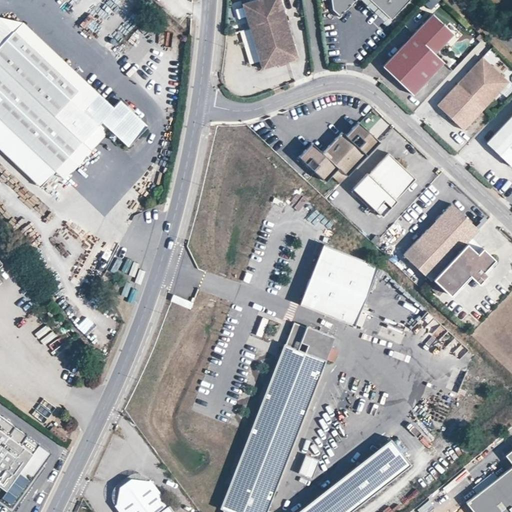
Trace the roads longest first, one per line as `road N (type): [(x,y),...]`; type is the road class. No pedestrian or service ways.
road 1 (tertiary): [(197,103),(161,267),(54,511)]
road 2 (unclassified): [(197,103),(241,111),(319,86),(355,84),(378,96),(511,221)]
